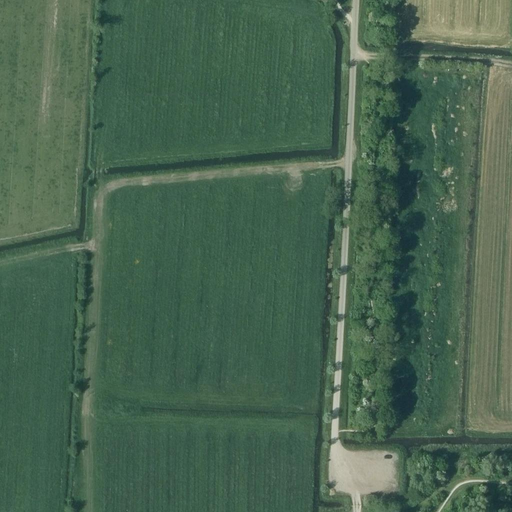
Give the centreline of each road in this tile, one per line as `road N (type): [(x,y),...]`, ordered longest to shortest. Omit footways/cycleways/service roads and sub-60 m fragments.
road 1 (unclassified): [(356,497),(333,453),(355,0)]
road 2 (track): [(511,64),(353,53)]
